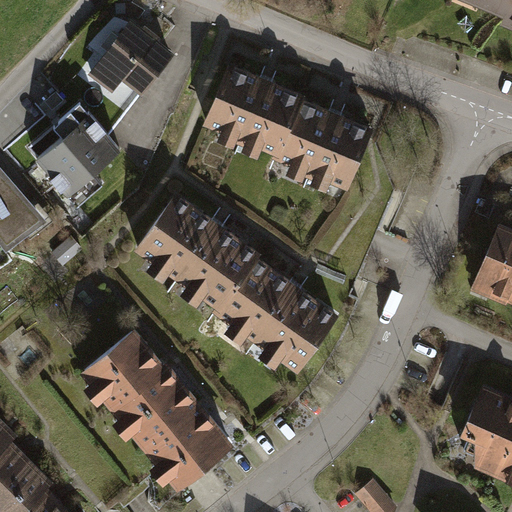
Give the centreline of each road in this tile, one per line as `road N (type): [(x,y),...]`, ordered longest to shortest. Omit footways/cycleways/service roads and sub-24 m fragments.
road 1 (residential): [(486,111),(371,386),(283,474)]
road 2 (residential): [(486,111),(306,48),(199,0)]
road 3 (residential): [(96,0),(0,100)]
